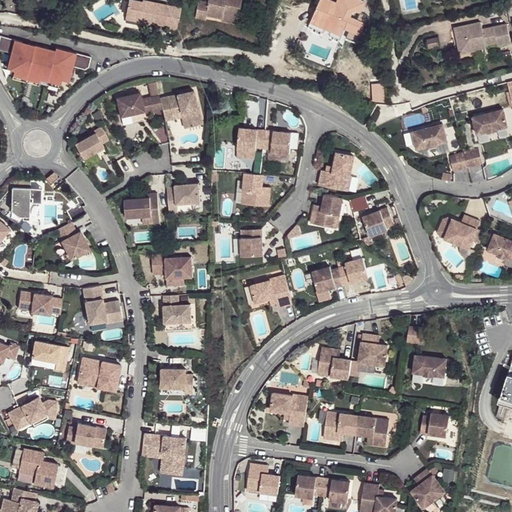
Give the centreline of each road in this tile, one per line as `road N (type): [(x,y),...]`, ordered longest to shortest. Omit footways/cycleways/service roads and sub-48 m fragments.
road 1 (residential): [(49,128),(111,74),(181,66),(305,100),(360,133),(400,181)]
road 2 (residential): [(52,156),(115,240),(131,279),(140,340),(126,498),(101,511)]
road 3 (residential): [(440,298),(355,309),(287,341),(234,411),(220,511)]
road 4 (track): [(511,484),(484,425),(459,335),(477,313),(495,315),(511,332)]
road 5 (unknown): [(511,72),(407,93),(396,76),(383,0)]
road 6 (unknown): [(329,113),(313,128),(300,194),(279,225)]
road 7 (residential): [(400,181),(440,298)]
